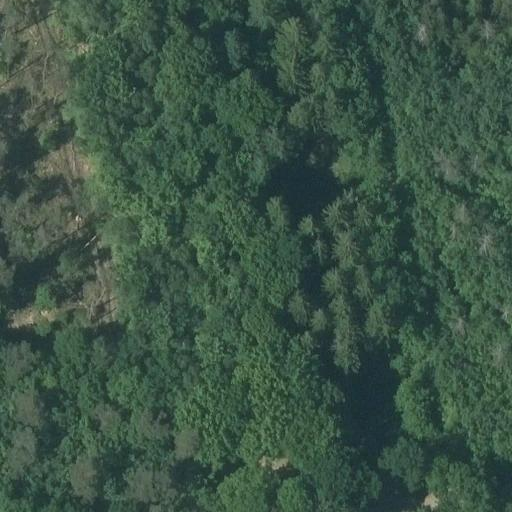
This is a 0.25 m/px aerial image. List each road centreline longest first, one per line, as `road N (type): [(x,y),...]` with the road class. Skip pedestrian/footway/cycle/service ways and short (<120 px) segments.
road 1 (track): [(0,350),(300,511)]
road 2 (track): [(511,496),(393,511)]
